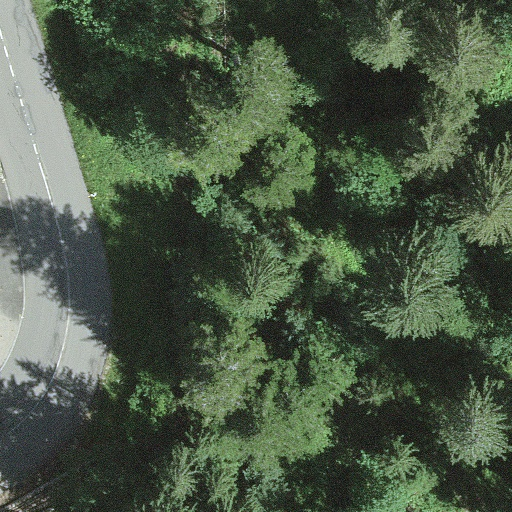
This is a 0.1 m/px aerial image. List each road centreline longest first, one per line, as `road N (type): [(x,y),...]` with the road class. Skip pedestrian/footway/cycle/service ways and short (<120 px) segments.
road 1 (track): [(280,0),(303,120),(414,367),(503,511)]
road 2 (tertiary): [(0,34),(47,186),(61,300),(51,389),(23,434),(0,450)]
